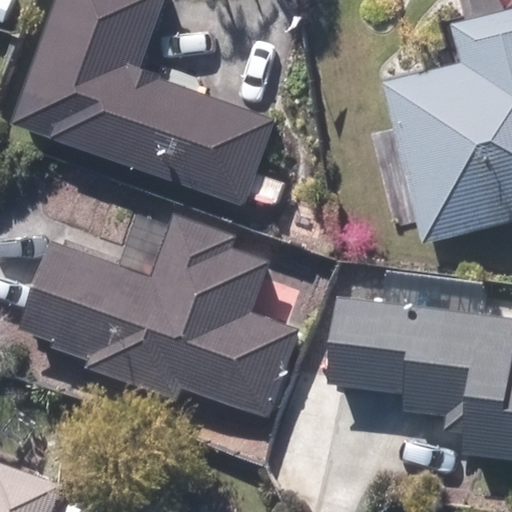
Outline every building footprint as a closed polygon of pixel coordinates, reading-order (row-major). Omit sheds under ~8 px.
[(62,0),(38,65),(73,78),(56,123),(248,192),(256,156),(286,147),(288,111),(142,59),(163,0),(62,0)] [(511,4),(468,6),(480,50),(387,75),(429,229),(511,207),(511,4)] [(166,271),(59,236),(34,313),(89,331),(83,349),(187,383),(193,366),(265,390),(291,313),(246,298),(261,255),(180,228),(166,271)] [(511,345),(511,343),(511,311),(347,299),(342,369),(414,375),(413,396),(482,401),(480,437),(511,440),(511,345)] [(0,511),(47,511),(62,474),(1,451),(0,454),(0,511)]
